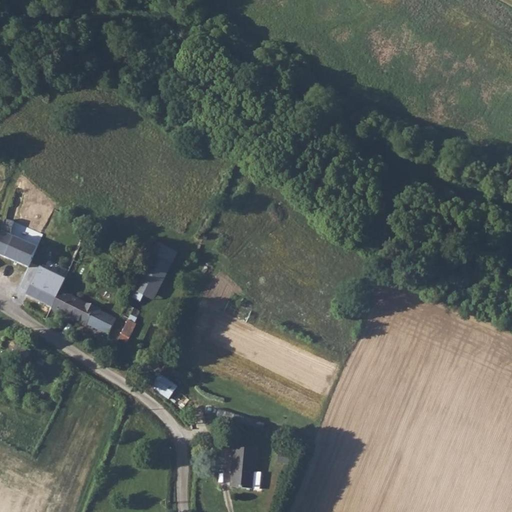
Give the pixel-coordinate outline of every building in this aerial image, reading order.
[(3,220),(0,234),(0,235),(5,238),(9,223),(3,220)] [(0,235),(0,255),(5,258),(10,247),(7,246),(8,239),(5,238),(0,235)] [(12,241),(10,247),(29,257),(32,250),(12,241)] [(10,247),(5,258),(25,268),(29,257),(10,247)] [(139,279),(158,286),(169,263),(151,255),(139,279)] [(35,273),(25,296),(51,308),(59,290),(61,286),(35,273)] [(152,297),(158,286),(139,279),(134,288),(152,297)] [(59,290),(51,308),(120,338),(123,333),(129,319),(130,317),(118,311),(115,316),(59,290)] [(248,321),(252,311),(230,302),(226,312),(248,321)] [(129,319),(123,333),(128,335),(135,322),(129,319)] [(146,383),(167,396),(175,383),(154,370),(146,383)] [(234,445),(229,486),(257,490),(259,473),(252,472),(255,447),(234,445)]
